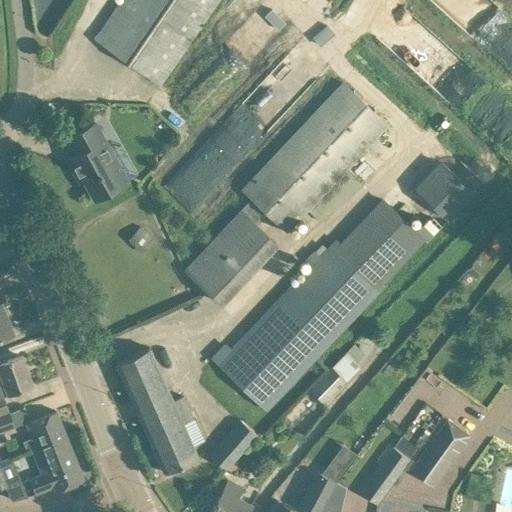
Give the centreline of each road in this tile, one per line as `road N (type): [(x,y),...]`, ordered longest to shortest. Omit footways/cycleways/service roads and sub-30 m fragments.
road 1 (tertiary): [(136,501),(0,186)]
road 2 (unclassified): [(0,142),(23,101),(16,0)]
